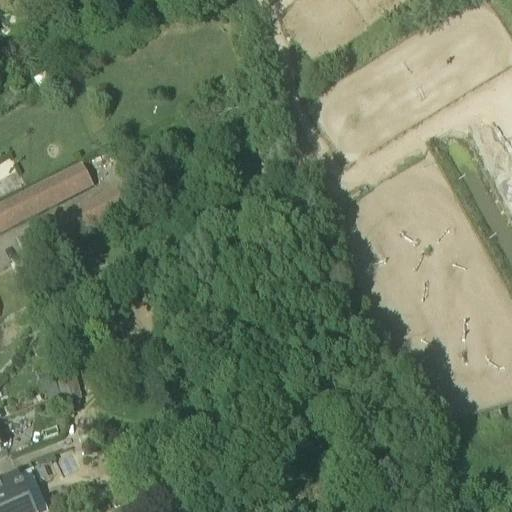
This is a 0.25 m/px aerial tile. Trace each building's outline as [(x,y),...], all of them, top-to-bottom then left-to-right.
[(0,235),(91,189),(81,167),(0,207),(0,235)] [(38,259),(144,204),(133,182),(17,242),(25,258),(35,253),(38,259)] [(47,304),(54,317),(75,306),(68,293),(47,304)] [(64,407),(82,402),(76,376),(57,381),(64,407)] [(61,399),(53,377),(43,381),(50,403),(61,399)] [(63,411),(60,401),(49,404),(52,415),(63,411)] [(349,501),(372,492),(359,461),(337,470),(349,501)] [(0,511),(32,511),(16,477),(0,484),(0,511)]
